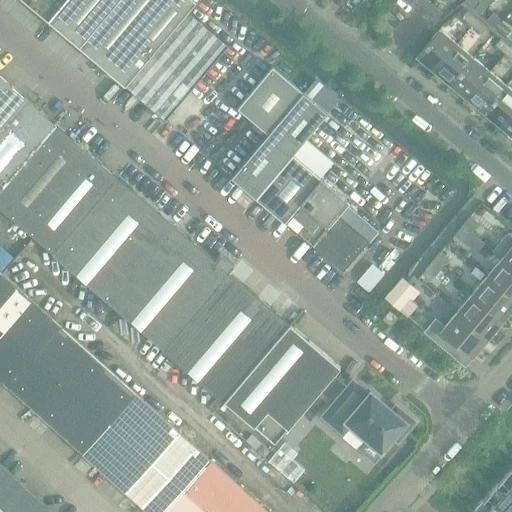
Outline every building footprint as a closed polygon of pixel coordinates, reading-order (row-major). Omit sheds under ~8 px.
[(65,0),(22,0),(47,21),(65,0)] [(123,86),(195,2),(192,0),(65,0),(47,21),(77,46),(123,86)] [(425,0),(419,0),(417,3),(427,11),(432,5),(425,0)] [(475,0),(465,0),(464,1),(474,9),(479,3),(475,0)] [(437,19),(442,13),(432,5),(427,11),(437,19)] [(466,11),(460,18),(471,28),(477,20),(466,11)] [(187,12),(124,86),(164,120),(227,46),(187,12)] [(493,13),(487,20),(497,29),(503,21),(493,13)] [(479,35),(485,27),(477,20),(471,28),(479,35)] [(506,37),(511,29),(503,21),(497,29),(506,37)] [(439,31),(417,57),(434,71),(456,45),(439,31)] [(499,39),(493,46),(504,55),(510,48),(499,39)] [(434,71),(451,85),(473,59),(456,45),(434,71)] [(451,85),(467,99),(489,73),(473,59),(451,85)] [(272,67),(237,108),(267,134),(302,93),(272,67)] [(467,99),(484,113),(506,87),(489,73),(467,99)] [(0,125),(24,97),(0,77),(0,125)] [(231,176),(230,177),(254,198),(291,155),(305,138),(327,114),(340,99),(315,78),(302,93),(267,134),(231,176)] [(484,113),(500,127),(511,112),(511,91),(506,87),(484,113)] [(24,97),(0,125),(0,188),(55,124),(24,97)] [(511,112),(500,127),(511,136),(511,112)] [(0,188),(0,209),(25,231),(90,155),(55,124),(0,188)] [(291,155),(254,198),(279,219),(316,176),(319,179),(333,163),(305,138),(291,155)] [(25,231),(50,253),(51,254),(116,177),(90,155),(25,231)] [(316,176),(279,219),(311,247),(316,241),(337,216),(348,203),(319,179),(316,176)] [(51,254),(51,255),(84,283),(105,301),(171,224),(150,206),(116,177),(51,254)] [(316,241),(311,247),(341,273),(367,242),(377,231),(354,211),(357,208),(349,202),(348,203),(337,216),(316,241)] [(479,223),(470,216),(463,224),(472,231),(479,223)] [(171,224),(105,301),(118,313),(152,342),(162,350),(228,273),(219,265),(184,235),(171,224)] [(454,234),(463,241),(472,231),(463,224),(454,234)] [(511,232),(510,231),(493,250),(502,258),(503,257),(511,264),(511,232)] [(0,265),(4,268),(13,252),(0,244),(0,265)] [(447,261),(438,253),(432,260),(441,268),(447,261)] [(511,264),(503,257),(502,258),(488,276),(511,296),(511,264)] [(423,271),(432,279),(441,268),(432,260),(423,271)] [(162,350),(161,351),(186,372),(221,402),(288,324),(253,294),(228,273),(162,350)] [(0,305),(15,288),(0,274),(0,305)] [(511,296),(488,276),(472,294),(503,320),(511,309),(511,296)] [(401,280),(384,299),(401,314),(418,294),(401,280)] [(60,328),(15,288),(0,305),(0,380),(8,387),(60,328)] [(472,294),(457,312),(488,338),(503,320),(472,294)] [(444,327),(438,322),(433,323),(425,332),(449,352),(456,344),(472,357),(488,338),(457,312),(444,327)] [(390,327),(396,320),(388,313),(382,321),(390,327)] [(288,324),(221,402),(273,446),(339,368),(288,324)] [(60,328),(8,387),(82,454),(135,395),(60,328)] [(353,381),(323,416),(374,460),(394,437),(398,441),(414,422),(396,406),(392,410),(370,392),(369,394),(353,381)] [(135,395),(82,454),(147,511),(204,511),(232,482),(135,395)] [(279,449),(269,461),(293,482),(304,470),(279,449)] [(0,511),(49,511),(0,467),(0,511)] [(511,468),(500,481),(511,492),(511,468)] [(511,511),(511,492),(500,481),(486,497),(501,511),(511,511)] [(265,511),(232,482),(204,511),(265,511)] [(472,511),(501,511),(486,497),(472,511)]
